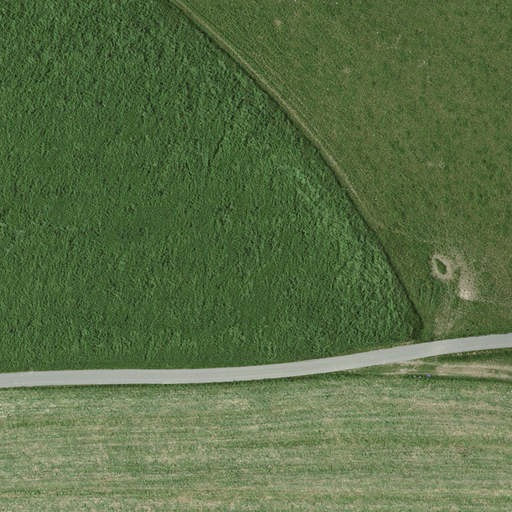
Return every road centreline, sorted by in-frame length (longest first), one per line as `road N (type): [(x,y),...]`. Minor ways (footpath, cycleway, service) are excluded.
road 1 (unclassified): [(0,380),(238,373),(511,340)]
road 2 (track): [(331,363),(511,375)]
